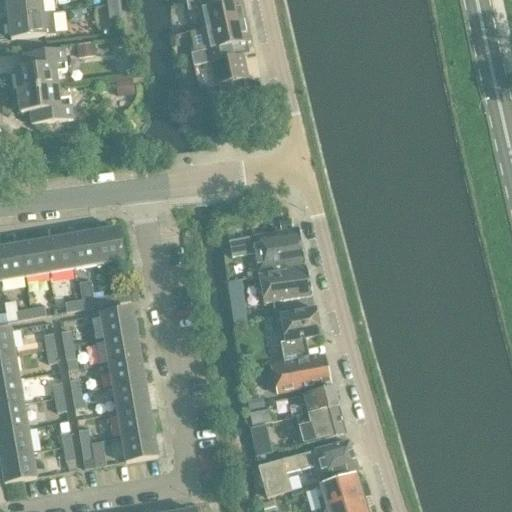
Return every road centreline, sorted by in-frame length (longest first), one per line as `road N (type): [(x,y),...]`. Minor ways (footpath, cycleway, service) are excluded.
road 1 (residential): [(35,511),(175,490),(188,479),(139,191)]
road 2 (residential): [(395,511),(299,168)]
road 3 (residential): [(299,168),(264,0)]
road 4 (primary): [(511,161),(476,0)]
road 5 (residential): [(139,191),(299,168)]
road 6 (residential): [(0,209),(139,191)]
